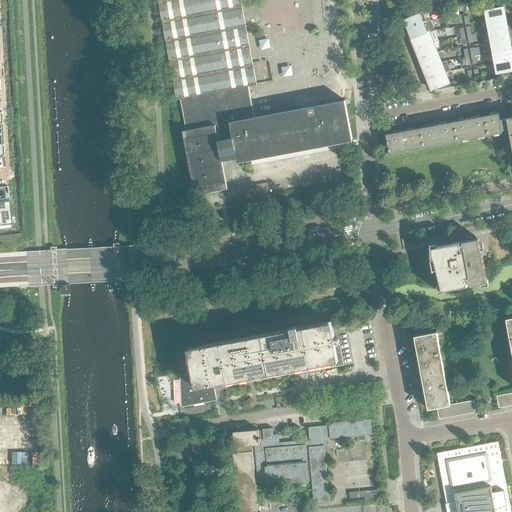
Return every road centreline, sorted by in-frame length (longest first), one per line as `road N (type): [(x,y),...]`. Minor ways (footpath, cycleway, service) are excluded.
road 1 (residential): [(168,430),(398,396)]
road 2 (residential): [(365,118),(511,93)]
road 3 (residential): [(372,230),(511,205)]
